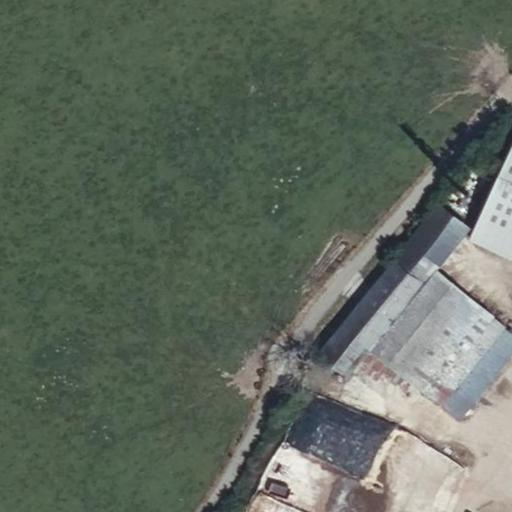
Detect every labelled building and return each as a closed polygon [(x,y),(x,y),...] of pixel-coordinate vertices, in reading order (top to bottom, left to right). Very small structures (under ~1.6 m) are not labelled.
[(511,165),(477,239),(511,255),(511,165)] [(436,202),(393,257),(424,280),(363,359),(334,336),(333,335),(317,355),(348,378),(356,367),(375,381),(388,366),(437,405),(501,323),(455,284),(471,264),(451,249),(467,227),(436,202)] [(424,280),(393,257),(364,293),(351,312),(333,335),(334,336),(363,359),(424,280)] [(431,439),(311,393),(296,431),(417,478),(431,439)] [(307,511),(262,493),(253,511),(307,511)]
